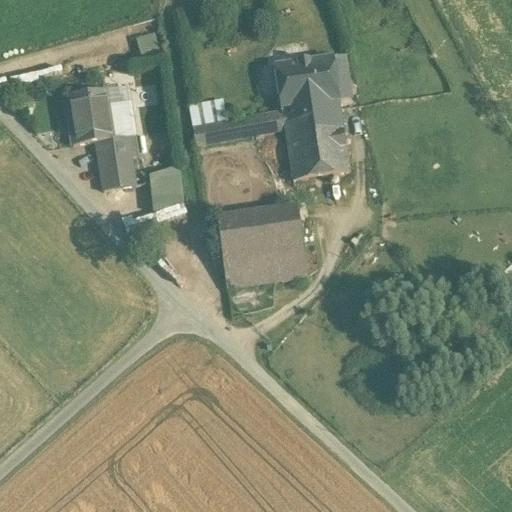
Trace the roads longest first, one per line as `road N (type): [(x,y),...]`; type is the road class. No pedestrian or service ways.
road 1 (unclassified): [(409,511),(186,308)]
road 2 (unclassified): [(186,308),(0,109)]
road 3 (unclassified): [(0,474),(186,308)]
